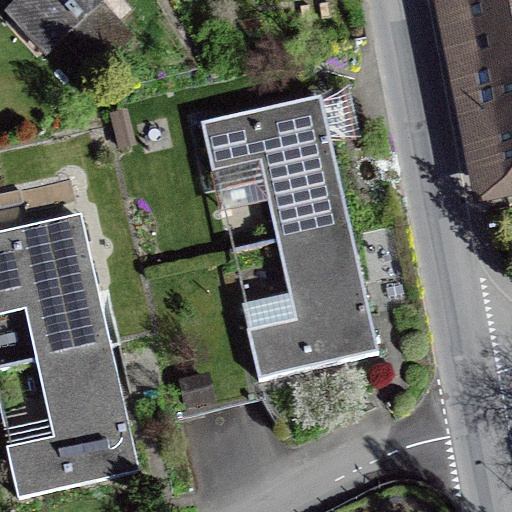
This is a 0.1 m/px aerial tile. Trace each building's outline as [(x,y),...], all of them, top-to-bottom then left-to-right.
[(27,0),(4,22),(48,68),(120,0),(27,0)] [(511,0),(459,0),(474,75),(511,67),(511,0)] [(511,67),(474,75),(496,189),(511,186),(511,67)] [(0,79),(0,175),(3,191),(61,179),(37,71),(0,79)] [(280,243),(351,226),(322,102),(201,130),(213,181),(263,170),(280,243)] [(82,221),(0,240),(0,321),(28,315),(39,361),(108,345),(82,221)] [(351,226),(280,243),(301,331),(252,342),(262,386),(382,359),(351,226)] [(10,444),(21,499),(141,475),(108,345),(39,361),(54,435),(10,444)] [(230,408),(248,403),(258,401),(248,360),(209,369),(211,379),(181,387),(187,412),(202,409),(217,405),(219,411),(230,408)]
